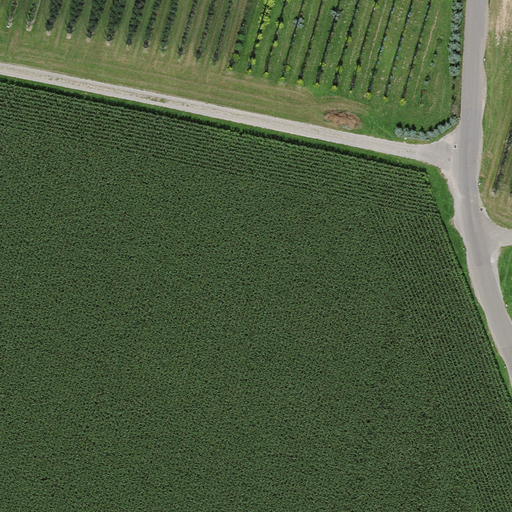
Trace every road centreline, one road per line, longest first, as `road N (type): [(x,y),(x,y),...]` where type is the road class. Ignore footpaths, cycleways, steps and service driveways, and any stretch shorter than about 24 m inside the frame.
road 1 (track): [(0,70),(468,161)]
road 2 (unclassified): [(476,0),(470,202),(511,355)]
